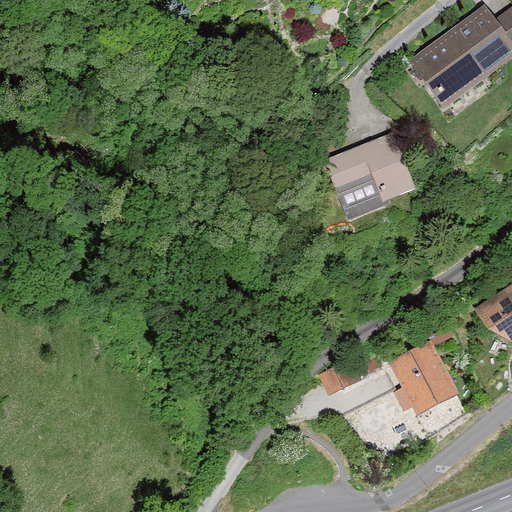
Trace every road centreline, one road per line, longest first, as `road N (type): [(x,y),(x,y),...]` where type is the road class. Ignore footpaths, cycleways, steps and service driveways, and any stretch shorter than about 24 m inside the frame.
road 1 (residential): [(511,231),(286,391),(205,511)]
road 2 (residential): [(306,511),(388,501),(511,406)]
